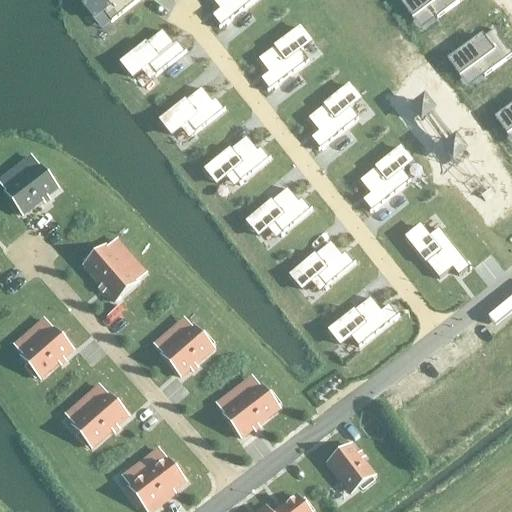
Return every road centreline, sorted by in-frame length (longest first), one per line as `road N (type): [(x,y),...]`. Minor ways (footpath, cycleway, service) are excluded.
road 1 (residential): [(438,334),(191,24)]
road 2 (residential): [(234,492),(37,265)]
road 3 (residential): [(234,492),(438,334)]
